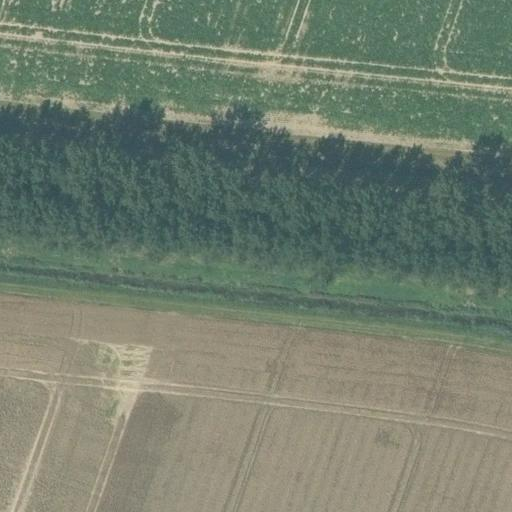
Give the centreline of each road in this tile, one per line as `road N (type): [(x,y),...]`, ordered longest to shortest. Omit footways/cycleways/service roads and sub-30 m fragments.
road 1 (track): [(511,347),(0,285)]
road 2 (track): [(511,213),(0,154)]
road 3 (track): [(0,240),(511,298)]
road 4 (track): [(0,109),(281,142),(276,186)]
road 5 (track): [(281,142),(511,167)]
